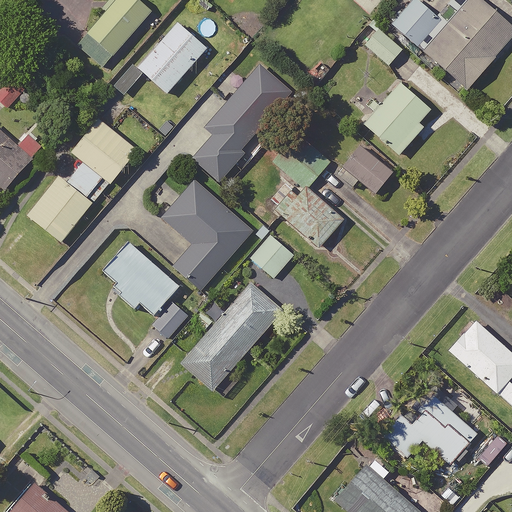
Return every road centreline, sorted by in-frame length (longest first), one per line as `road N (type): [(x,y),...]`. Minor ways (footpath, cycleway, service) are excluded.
road 1 (residential): [(222,511),(511,180)]
road 2 (secondary): [(0,318),(220,511)]
